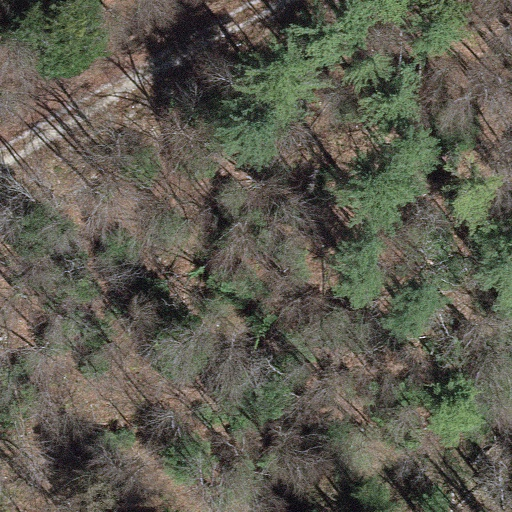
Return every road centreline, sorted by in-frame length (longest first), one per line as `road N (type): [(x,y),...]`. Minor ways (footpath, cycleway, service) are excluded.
road 1 (track): [(0,164),(280,0)]
road 2 (track): [(234,511),(511,423)]
